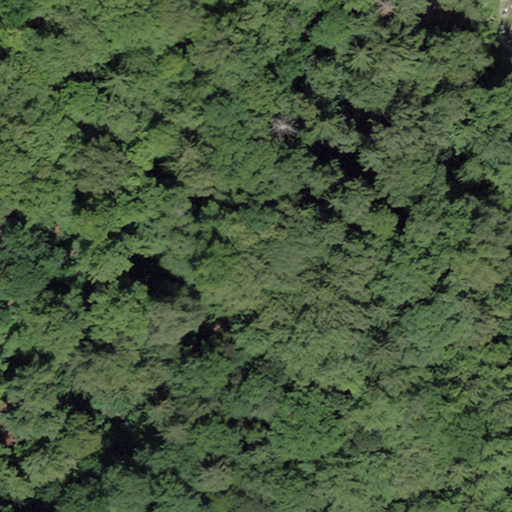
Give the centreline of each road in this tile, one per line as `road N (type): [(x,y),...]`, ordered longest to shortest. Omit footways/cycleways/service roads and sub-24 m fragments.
road 1 (unclassified): [(213,0),(170,74),(119,102),(0,208)]
road 2 (track): [(96,124),(127,126),(202,109),(277,40),(358,0)]
